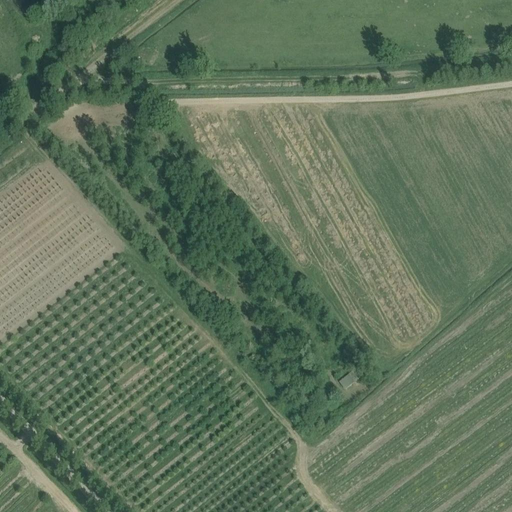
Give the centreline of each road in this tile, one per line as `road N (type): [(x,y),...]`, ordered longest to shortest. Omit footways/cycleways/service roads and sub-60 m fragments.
road 1 (track): [(80,74),(122,84),(384,80),(511,65)]
road 2 (unclassified): [(107,511),(0,399)]
road 3 (track): [(80,74),(177,0)]
